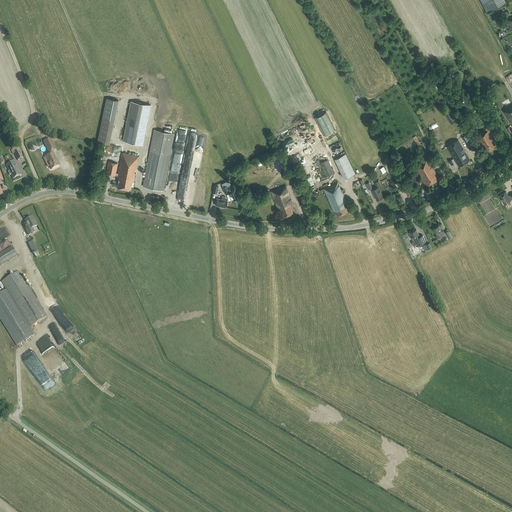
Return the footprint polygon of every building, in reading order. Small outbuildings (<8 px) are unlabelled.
[(504,0),(480,0),(487,11),(505,1),(504,0)] [(511,19),(508,22),(508,23),(507,23),(506,21),(500,24),(503,30),(509,27),(508,25),(509,25),(511,30),(511,19)] [(473,93),(479,90),(476,86),(475,87),(468,73),(464,75),(472,88),(471,89),(473,93)] [(106,98),(97,142),(109,144),(118,100),(106,98)] [(123,141),(143,144),(151,105),(131,101),(123,141)] [(326,112),(314,117),(323,135),(335,129),(326,112)] [(486,132),(477,136),(485,150),(495,144),(490,135),(494,134),(490,126),(484,129),(486,132)] [(179,127),(172,179),(181,181),(188,128),(179,127)] [(143,186),(163,190),(174,133),(154,129),(143,186)] [(285,139),(288,145),(294,142),(292,138),(297,135),(295,132),(285,139)] [(304,147),(311,140),(313,143),(317,140),(314,136),(312,138),(309,135),(300,143),(304,147)] [(474,135),(470,137),(468,138),(470,144),(473,142),(476,149),(480,147),(474,135)] [(470,159),(458,140),(447,147),(458,166),(470,159)] [(313,144),(302,151),(305,156),(316,149),(313,144)] [(23,158),(19,150),(18,147),(10,150),(12,154),(14,153),(17,160),(23,158)] [(45,157),(51,169),(59,166),(53,153),(45,157)] [(118,186),(130,189),(132,182),(133,182),(135,173),(134,173),(135,169),(136,169),(139,156),(122,153),(118,173),(115,173),(117,163),(109,162),(106,173),(115,175),(117,176),(117,179),(119,179),(118,186)] [(345,153),(343,154),(334,159),(344,179),(355,173),(345,153)] [(439,178),(427,158),(414,166),(422,179),(420,181),(419,179),(416,181),(419,185),(424,182),(426,186),(439,178)] [(320,162),(326,177),(334,173),(328,159),(320,162)] [(13,179),(21,175),(14,161),(6,165),(9,171),(8,172),(10,176),(11,175),(13,179)] [(230,192),(229,191),(233,190),(229,180),(225,182),(227,185),(222,187),(225,193),(230,192)] [(371,190),(376,200),(383,197),(378,187),(381,185),(378,180),(374,182),(377,187),(371,190)] [(337,182),(328,186),(323,188),(333,212),(335,211),(336,215),(348,210),(346,206),(348,206),(337,182)] [(283,216),(293,212),(290,205),(292,203),(285,186),(271,191),(277,209),(280,208),(283,216)] [(505,191),(499,195),(504,204),(510,200),(510,199),(511,198),(511,193),(510,195),(508,196),(505,191)] [(233,193),(226,195),(228,201),(235,198),(233,193)] [(217,198),(215,205),(226,208),(227,200),(225,200),(225,197),(222,196),(221,199),(217,198)] [(25,220),(29,228),(26,230),(29,235),(34,232),(33,229),(33,228),(37,226),(35,223),(36,222),(34,220),(33,220),(32,217),(25,220)] [(433,228),(438,237),(444,234),(443,231),(442,231),(438,225),(433,228)] [(409,233),(414,242),(419,240),(421,243),(425,241),(422,235),(419,236),(416,229),(409,233)] [(28,267),(34,266),(29,238),(23,239),(28,267)] [(7,239),(0,243),(0,246),(3,251),(11,245),(7,239)] [(12,246),(0,253),(0,265),(0,266),(17,256),(12,246)] [(1,282),(6,289),(0,292),(0,319),(17,346),(35,335),(30,327),(47,317),(18,271),(1,282)] [(74,327),(61,310),(54,315),(67,332),(74,327)] [(42,326),(45,329),(52,322),(49,319),(42,326)] [(58,347),(65,343),(55,326),(51,329),(52,331),(49,332),(58,347)]
